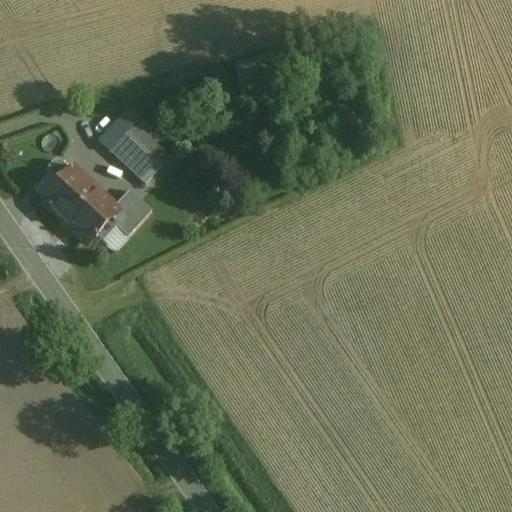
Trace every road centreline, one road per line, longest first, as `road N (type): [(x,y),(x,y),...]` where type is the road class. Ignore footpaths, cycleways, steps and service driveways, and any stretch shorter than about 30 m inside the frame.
road 1 (unclassified): [(205,511),(0,219)]
road 2 (unknown): [(0,150),(188,103)]
